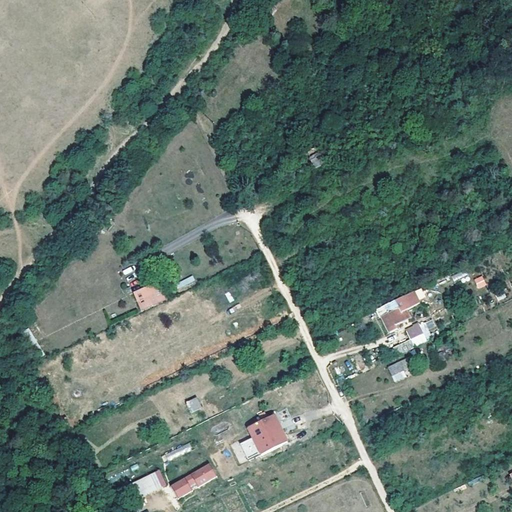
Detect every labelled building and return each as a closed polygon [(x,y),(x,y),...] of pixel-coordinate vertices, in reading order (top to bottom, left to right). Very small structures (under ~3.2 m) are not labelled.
[(306,151),(316,146),(314,141),(303,147),(306,151)] [(325,163),(316,146),(306,151),(315,168),(325,163)] [(470,204),(453,214),(457,222),(475,212),(470,204)] [(483,276),(474,279),(477,289),(486,286),(483,276)] [(157,281),(132,293),(141,311),(166,299),(157,281)] [(408,308),(403,297),(383,307),(387,314),(380,317),(388,333),(396,329),(395,325),(405,320),(401,311),(408,308)] [(413,330),(406,333),(409,341),(424,333),(420,326),(418,327),(416,324),(411,326),(413,330)] [(443,336),(434,340),(437,347),(446,343),(443,336)] [(399,362),(388,367),(392,377),(403,371),(399,362)] [(201,407),(197,398),(186,403),(191,412),(201,407)] [(286,442),(274,415),(248,428),(253,440),(260,454),(286,442)] [(260,454),(253,440),(242,445),(249,460),(260,454)] [(237,442),(231,445),(235,453),(241,450),(237,442)] [(209,466),(193,476),(198,485),(215,475),(209,466)] [(158,471),(124,488),(133,502),(166,486),(158,471)] [(198,485),(193,476),(169,490),(175,499),(198,485)]
